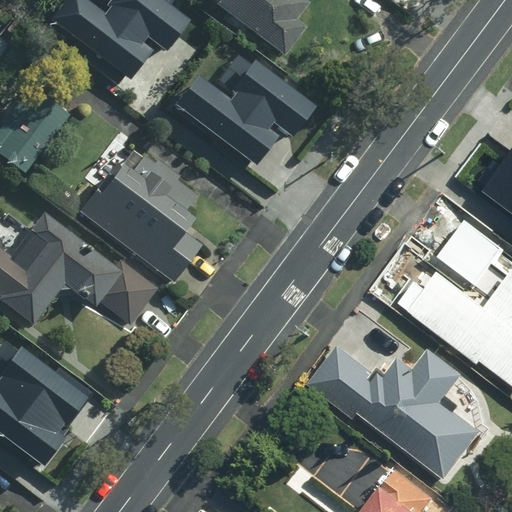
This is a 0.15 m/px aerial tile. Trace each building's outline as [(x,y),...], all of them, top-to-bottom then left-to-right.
[(82,0),(63,0),(49,21),(134,78),(158,43),(168,50),(189,20),(159,0),(87,0),(86,2),(82,0)] [(307,26),(297,19),(310,2),(307,0),(216,0),(287,52),(307,26)] [(191,72),(171,102),(256,159),(280,125),(290,131),(310,101),(232,48),(208,84),(191,72)] [(60,121),(21,95),(0,125),(0,169),(19,182),(60,121)] [(126,155),(79,220),(170,285),(199,246),(172,226),(190,201),(126,155)] [(511,168),(497,187),(511,199),(511,168)] [(111,278),(35,219),(2,261),(0,260),(0,306),(26,327),(57,287),(86,310),(111,278)] [(511,280),(509,279),(483,314),(433,277),(404,317),(511,396),(511,280)] [(0,342),(0,431),(42,461),(93,388),(56,362),(51,370),(4,337),(0,342)] [(475,437),(436,409),(457,380),(423,356),(409,376),(391,363),(378,382),(332,350),(306,387),(441,484),(475,437)] [(418,511),(428,500),(393,475),(365,511),(418,511)]
